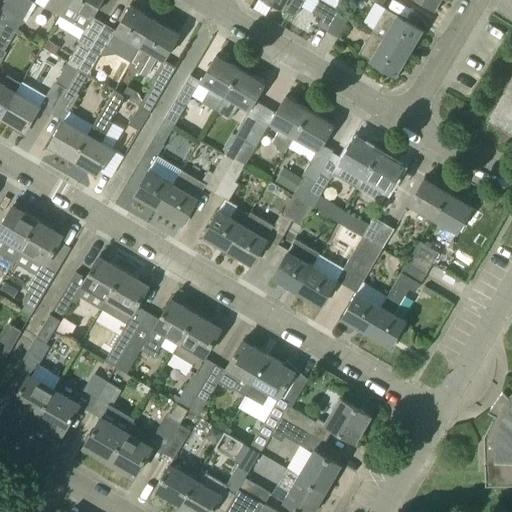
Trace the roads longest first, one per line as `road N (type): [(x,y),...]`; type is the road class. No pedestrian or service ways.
road 1 (residential): [(441,417),(102,219)]
road 2 (residential): [(102,219),(204,34),(209,5)]
road 3 (residential): [(402,124),(209,5)]
road 4 (residential): [(0,396),(102,219)]
road 5 (residential): [(402,124),(477,0)]
road 6 (residential): [(441,417),(511,293)]
road 7 (residential): [(511,187),(402,124)]
